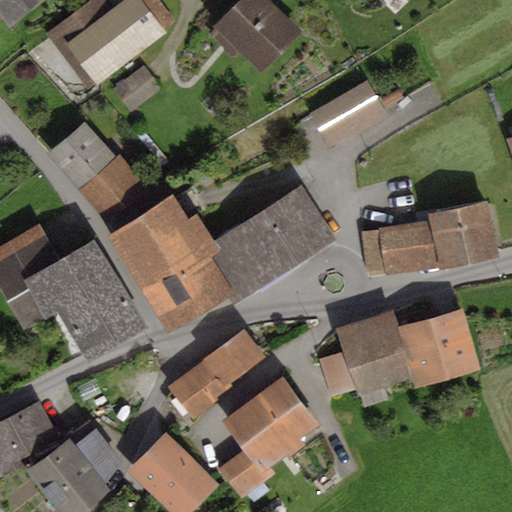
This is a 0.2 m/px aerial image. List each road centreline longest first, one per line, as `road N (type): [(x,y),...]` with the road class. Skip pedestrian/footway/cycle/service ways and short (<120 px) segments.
road 1 (residential): [(0,110),(115,247),(164,330)]
road 2 (residential): [(440,95),(359,142),(350,157),(362,297)]
road 3 (residential): [(164,330),(171,351),(166,374),(121,473),(93,511)]
road 4 (tertiary): [(362,297),(164,330)]
road 5 (tertiary): [(164,330),(0,407)]
road 6 (tertiary): [(511,263),(362,297)]
